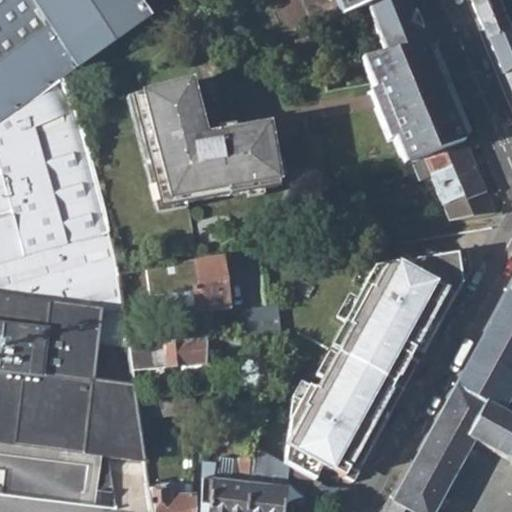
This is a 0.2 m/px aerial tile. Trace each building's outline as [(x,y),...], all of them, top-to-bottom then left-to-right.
[(126,349),(121,311),(119,297),(117,274),(80,126),(58,80),(150,18),(138,0),(0,0),(0,442),(141,459),(142,459),(137,427),(130,384),(128,369),(126,349)] [(383,0),(273,0),(290,38),(367,7),(383,0)] [(383,0),(367,7),(386,52),(425,44),(406,0),(383,0)] [(470,0),(486,39),(511,28),(511,2),(511,0),(470,0)] [(511,28),(486,39),(502,76),(511,70),(511,28)] [(366,57),(407,161),(464,141),(427,44),(425,44),(386,52),(366,57)] [(511,70),(502,76),(511,99),(511,70)] [(127,100),(157,211),(281,177),(264,116),(202,133),(189,84),(127,100)] [(429,175),(447,222),(492,214),(464,141),(412,162),(419,178),(429,175)] [(349,327),(315,390),(305,385),(286,420),(282,464),(287,467),(292,469),(299,473),(314,481),(323,466),(352,481),(461,283),(455,251),(414,259),(408,270),(392,262),(371,266),(340,322),(349,327)] [(414,259),(392,262),(408,270),(414,259)] [(220,260),(144,270),(148,296),(191,290),(194,312),(227,308),(220,260)] [(266,309),(277,307),(278,307),(273,262),(261,264),(265,308),(266,309)] [(511,293),(509,291),(394,501),(412,511),(434,511),(451,481),(452,480),(473,440),(511,461),(511,416),(503,411),(511,394),(511,293)] [(266,309),(265,308),(251,309),(253,336),(280,332),(277,307),(266,309)] [(162,365),(162,367),(204,363),(205,341),(126,349),(128,369),(162,365)] [(251,461),(245,511),(282,511),(285,489),(287,467),(282,464),(253,448),(251,461)] [(237,460),(217,457),(214,480),(233,483),(237,460)] [(245,511),(251,461),(237,460),(233,483),(214,480),(201,478),(199,511),(245,511)] [(294,511),(299,473),(292,469),(290,489),(285,489),(282,511),(294,511)] [(149,511),(193,511),(195,492),(190,491),(190,484),(146,486),(149,511)] [(412,511),(394,501),(387,511),(412,511)]
